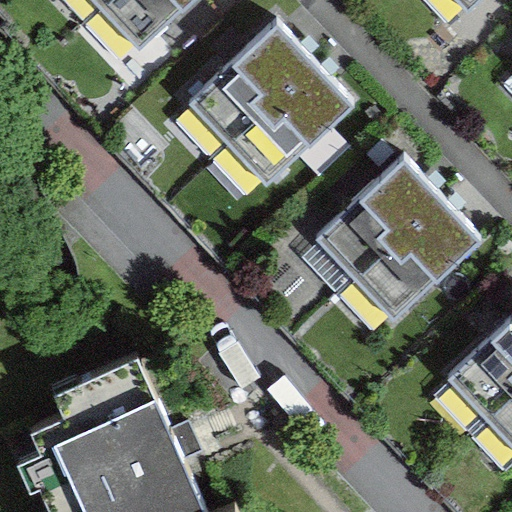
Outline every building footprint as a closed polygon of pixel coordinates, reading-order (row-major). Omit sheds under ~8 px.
[(82,0),(111,28),(138,0),(82,0)] [(138,0),(111,28),(155,69),(221,0),(138,0)] [(452,0),(471,21),(493,0),(452,0)] [(189,111),(235,155),(320,70),(274,25),(189,111)] [(320,70),(235,155),(279,199),(364,113),(320,70)] [(319,243),(366,290),(451,205),(404,158),(319,243)] [(451,205),(366,290),(408,332),(494,247),(451,205)] [(511,326),(453,387),(498,431),(511,416),(511,326)] [(229,511),(161,354),(63,396),(72,417),(42,431),(53,457),(36,465),(50,498),(62,493),(70,511),(229,511)] [(511,416),(498,431),(511,444),(511,416)] [(245,511),(272,511),(268,502),(245,511)]
